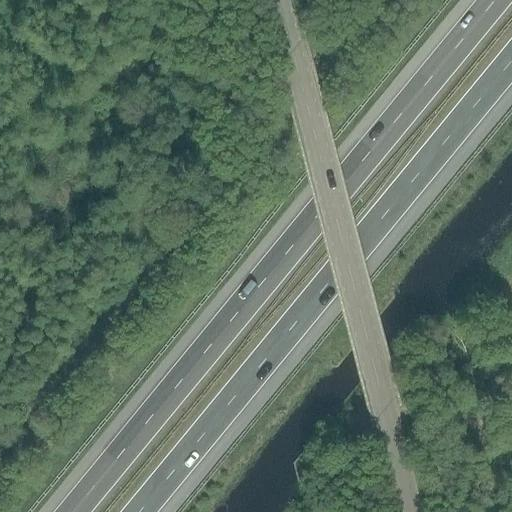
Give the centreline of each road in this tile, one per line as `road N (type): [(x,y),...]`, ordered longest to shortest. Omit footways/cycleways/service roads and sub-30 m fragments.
road 1 (motorway): [(496,0),(74,511)]
road 2 (motorway): [(140,511),(511,62)]
road 3 (tertiary): [(406,511),(273,0)]
